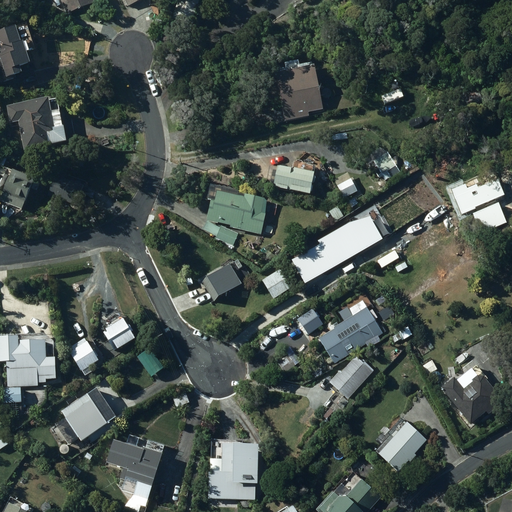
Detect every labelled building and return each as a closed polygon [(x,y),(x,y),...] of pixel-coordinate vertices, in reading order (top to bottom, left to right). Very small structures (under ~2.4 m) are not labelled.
[(57,0),(64,16),(93,3),(92,0),(57,0)] [(0,33),(0,82),(3,81),(4,83),(8,82),(7,80),(16,77),(14,70),(24,67),(17,46),(15,46),(9,30),(0,33)] [(273,72),(282,120),(306,115),(305,112),(318,109),(309,65),(273,72)] [(476,89),(455,95),(460,112),(481,105),(476,89)] [(43,102),(4,108),(7,125),(16,123),(21,153),(47,149),(47,147),(61,145),(59,130),(57,130),(55,114),(45,115),(43,102)] [(73,141),(69,121),(61,122),(65,142),(73,141)] [(367,155),(378,173),(383,170),(388,178),(397,172),(383,151),(371,153),(367,155)] [(271,168),(267,185),(304,194),(310,166),(290,161),(288,169),(273,165),(273,168),(271,168)] [(80,187),(52,177),(45,198),(73,207),(80,187)] [(4,178),(0,187),(0,198),(20,207),(29,188),(4,178)] [(254,178),(251,184),(257,187),(260,181),(254,178)] [(348,178),(335,186),(342,198),(355,191),(348,178)] [(227,225),(226,227),(259,234),(263,213),(258,212),(261,198),(240,194),(240,196),(212,190),(210,197),(207,196),(202,220),(227,225)] [(346,214),(334,205),(327,215),(338,224),(346,214)] [(219,226),(214,237),(232,245),(236,234),(219,226)] [(226,265),(199,277),(210,296),(238,283),(226,265)] [(279,269),(261,282),(274,299),(292,286),(279,269)] [(375,336),(380,333),(359,300),(346,309),(350,316),(316,338),(332,364),(364,343),(367,348),(378,341),(375,336)] [(388,304),(384,308),(390,314),(394,310),(388,304)] [(311,352),(305,344),(317,335),(314,330),(324,323),(312,305),(290,321),(302,338),(283,350),(287,356),(280,361),(286,369),(311,352)] [(102,331),(100,333),(112,350),(130,338),(126,332),(129,330),(125,324),(123,325),(118,318),(101,329),(102,331)] [(410,335),(405,327),(398,331),(402,339),(410,335)] [(395,334),(389,337),(392,342),(398,339),(395,334)] [(0,336),(0,360),(3,361),(4,387),(25,386),(24,383),(43,382),(43,379),(51,378),(50,357),(42,358),(41,339),(13,341),(13,335),(0,336)] [(89,371),(86,365),(95,360),(84,342),(67,352),(78,371),(79,370),(82,375),(89,371)] [(164,369),(154,356),(143,366),(153,378),(164,369)] [(433,371),(436,369),(430,360),(421,366),(431,381),(436,377),(433,371)] [(317,369),(310,373),(313,378),(320,374),(317,369)] [(436,387),(466,424),(482,411),(486,415),(500,402),(478,376),(473,376),(469,379),(468,382),(459,389),(449,377),(436,387)] [(343,382),(330,397),(341,407),(354,392),(343,382)] [(18,387),(0,388),(1,403),(18,402),(18,387)] [(62,418),(53,425),(66,443),(75,437),(78,440),(103,423),(82,393),(57,411),(62,418)] [(183,393),(171,398),(175,407),(187,402),(183,393)] [(412,454),(423,440),(403,422),(380,448),(377,445),(373,451),(375,453),(375,454),(396,472),(406,460),(408,462),(413,455),(412,454)] [(0,452),(10,444),(4,437),(0,441),(0,452)] [(119,467),(116,478),(122,480),(122,478),(134,481),(130,495),(145,499),(157,453),(156,453),(158,445),(143,441),(141,447),(122,442),(122,444),(107,440),(101,462),(119,467)] [(204,471),(204,499),(252,500),(253,444),(216,444),(216,472),(204,471)] [(336,483),(313,507),(317,511),(357,511),(359,511),(370,511),(373,509),(370,506),(379,497),(371,489),(369,491),(353,476),(341,489),(336,483)] [(23,511),(5,503),(0,511),(23,511)]
